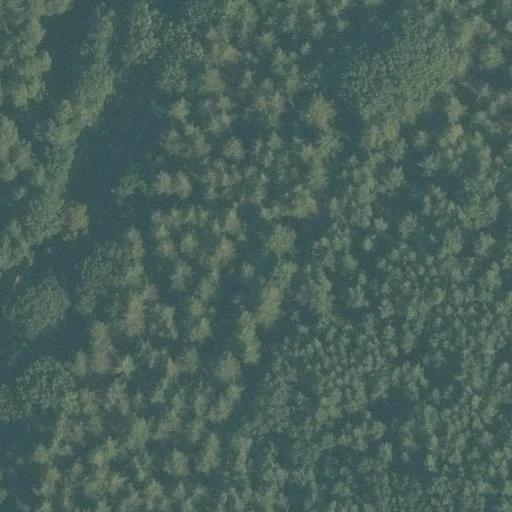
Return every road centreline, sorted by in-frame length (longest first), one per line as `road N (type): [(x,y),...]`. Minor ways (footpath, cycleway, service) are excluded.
road 1 (primary): [(0,470),(193,0)]
road 2 (track): [(237,439),(379,511)]
